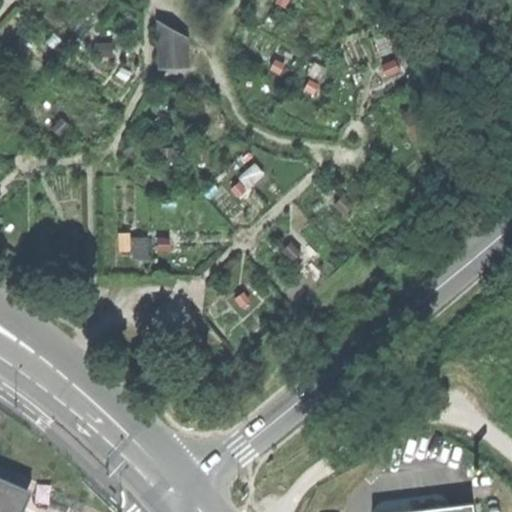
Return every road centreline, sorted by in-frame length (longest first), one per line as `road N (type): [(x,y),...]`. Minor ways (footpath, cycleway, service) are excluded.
road 1 (unclassified): [(511,229),(184,494)]
road 2 (unclassified): [(184,494),(73,383)]
